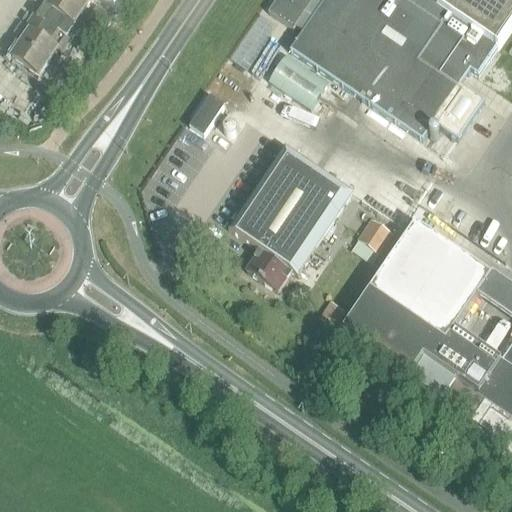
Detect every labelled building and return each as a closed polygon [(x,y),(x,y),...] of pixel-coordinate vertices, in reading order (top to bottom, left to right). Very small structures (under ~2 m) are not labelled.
[(33,18),(69,42),(73,37),(93,51),(113,21),(97,10),(86,26),(78,21),(92,0),(91,0),(52,0),(50,3),(46,0),(33,18)] [(95,0),(114,13),(122,0),(95,0)] [(511,0),(277,0),(267,16),(300,38),(289,55),(422,145),(433,129),(458,146),(484,106),(460,90),(470,76),(477,81),(478,80),(497,52),(498,53),(511,31),(511,0)] [(69,42),(33,18),(21,36),(26,39),(11,61),(38,79),(56,52),(60,55),(69,42)] [(259,24),(238,57),(255,68),(276,35),(259,24)] [(310,83),(304,92),(349,123),(355,114),(310,83)] [(216,164),(244,123),(209,99),(182,140),(216,164)] [(259,255),(291,276),(297,280),(298,279),(297,279),(353,197),(286,152),(230,233),(228,233),(228,234),(259,255)] [(371,223),(357,244),(379,259),(393,238),(371,223)] [(511,292),(494,280),(415,228),(342,333),(410,379),(408,381),(492,437),(493,436),(504,444),(511,449),(511,292)] [(291,276),(259,255),(246,275),(277,296),(291,276)] [(330,305),(319,322),(334,332),(345,316),(330,305)] [(511,449),(504,444),(494,459),(511,471),(511,449)]
